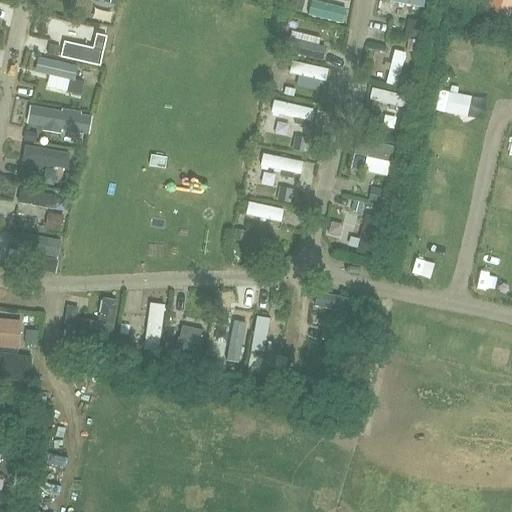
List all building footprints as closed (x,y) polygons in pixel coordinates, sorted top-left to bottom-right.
[(112,0),(88,0),(91,1),(89,11),(110,15),(112,4),(112,0)] [(393,0),(392,6),(411,11),(413,0),(393,0)] [(511,14),(511,0),(487,0),(482,14),(509,24),(511,14)] [(65,44),(61,59),(99,68),(106,39),(95,36),(92,50),(65,44)] [(389,85),(401,88),(410,55),(398,52),(389,85)] [(50,95),(83,96),(84,82),(76,82),(76,64),(44,64),(43,77),(51,77),(50,95)] [(293,77),(331,80),(332,68),(294,65),(293,77)] [(308,124),(309,124),(312,111),(275,103),(272,116),(296,122),(295,127),(307,130),(308,124)] [(36,126),(43,127),(43,131),(61,134),(61,130),(88,135),(91,119),(81,117),(81,115),(60,112),(60,114),(30,109),(29,117),(37,118),(36,126)] [(68,155),(25,148),(22,164),(24,164),(33,177),(47,168),(66,171),(68,155)] [(168,173),(172,159),(154,155),(151,169),(168,173)] [(302,163),(263,156),(261,168),(282,172),(281,178),(293,180),(294,174),(300,175),(302,163)] [(22,206),(71,210),(73,193),(58,191),(58,194),(23,191),(22,206)] [(346,240),(354,202),(341,200),(333,237),(346,240)] [(251,205),(249,218),(285,223),(287,210),(251,205)] [(37,254),(57,258),(59,242),(12,234),(9,249),(28,253),(28,257),(37,258),(37,254)] [(0,249),(0,260),(7,261),(8,250),(0,249)] [(99,324),(83,322),(80,338),(110,343),(116,303),(103,301),(99,324)] [(255,357),(270,357),(271,319),(257,318),(255,357)] [(0,321),(0,345),(17,348),(20,324),(0,321)] [(165,345),(161,360),(196,367),(201,340),(199,340),(202,329),(185,326),(182,340),(180,339),(178,348),(165,345)] [(134,341),(162,345),(164,333),(135,329),(134,341)] [(236,332),(233,365),(246,366),(249,333),(236,332)] [(0,353),(0,378),(24,382),(28,358),(0,353)] [(21,427),(24,402),(12,401),(10,414),(5,414),(4,425),(21,427)]
